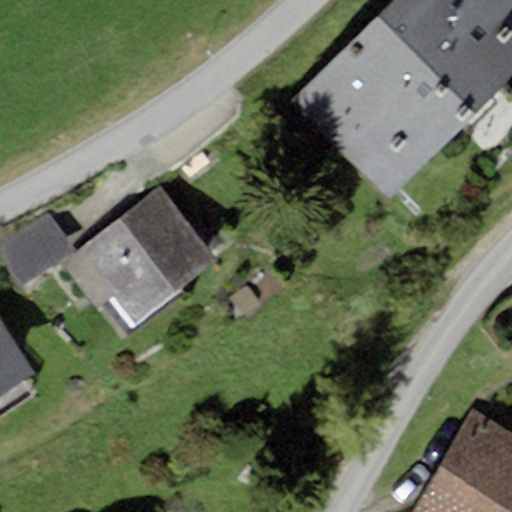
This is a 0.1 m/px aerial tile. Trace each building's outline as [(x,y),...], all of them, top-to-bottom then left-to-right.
[(511,0),(391,0),(291,101),(387,197),(511,71),(511,0)] [(158,180),(58,263),(95,308),(115,292),(143,327),(224,260),(216,251),(225,244),(202,216),(194,224),(158,180)] [(0,254),(19,283),(73,246),(48,212),(0,238),(0,254)] [(0,391),(34,370),(0,316),(0,391)] [(511,511),(511,435),(471,412),(412,511),(511,511)]
